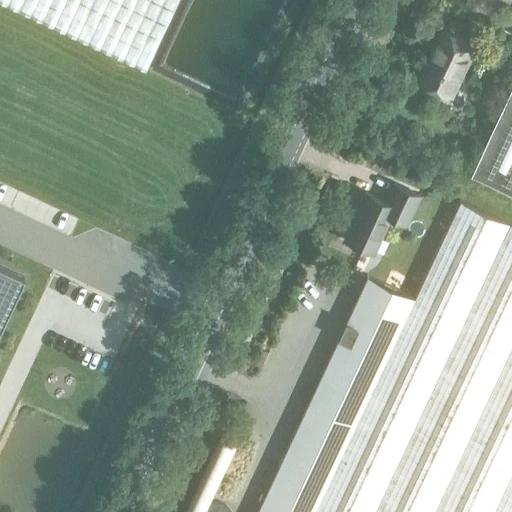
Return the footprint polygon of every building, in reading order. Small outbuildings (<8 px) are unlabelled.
[(2,0),(146,68),(177,0),(2,0)] [(433,53),(420,79),(452,94),(476,43),(463,37),(463,36),(462,36),(461,38),(454,35),(455,33),(454,32),(454,33),(444,29),(439,40),(441,42),(440,43),(437,45),(435,49),(436,53),(435,54),(433,53)] [(511,85),(474,168),(511,187),(511,85)] [(377,152),(377,153),(372,164),(385,170),(391,158),(377,152)] [(344,237),(364,246),(373,250),(390,214),(406,222),(419,194),(393,182),(385,200),(365,191),(344,237)] [(413,296),(312,511),(511,511),(511,223),(459,199),(413,296)] [(0,327),(24,275),(0,263),(0,327)] [(255,511),(312,511),(413,296),(367,274),(345,321),(338,336),(255,511)] [(225,425),(186,508),(195,511),(204,511),(241,433),(225,425)]
